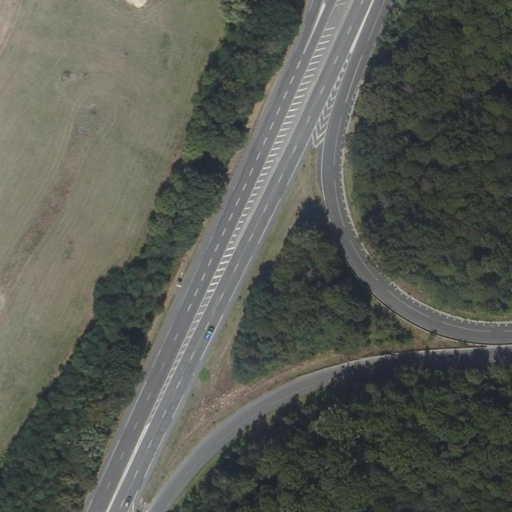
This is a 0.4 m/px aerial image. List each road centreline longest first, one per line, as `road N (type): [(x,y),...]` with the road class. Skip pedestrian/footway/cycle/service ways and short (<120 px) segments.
road 1 (primary): [(115,496),(209,323),(363,0)]
road 2 (primary): [(304,53),(186,314),(115,496)]
road 3 (primary): [(511,336),(449,331),(402,308),(362,271),(339,231),(329,148),(378,0)]
road 4 (primary): [(155,511),(207,443),(287,389),(380,362),(511,352)]
